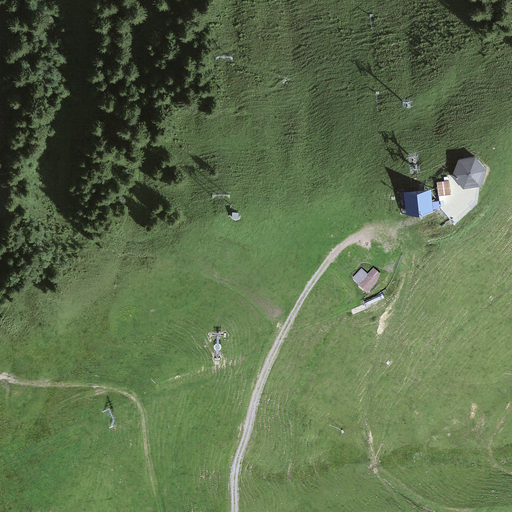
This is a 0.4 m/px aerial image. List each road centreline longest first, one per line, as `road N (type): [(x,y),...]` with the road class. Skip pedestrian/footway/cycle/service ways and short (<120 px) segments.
road 1 (track): [(234,511),(234,475),(259,388),(304,294),(341,247),(406,221)]
road 2 (track): [(0,383),(109,387),(134,398),(160,511)]
